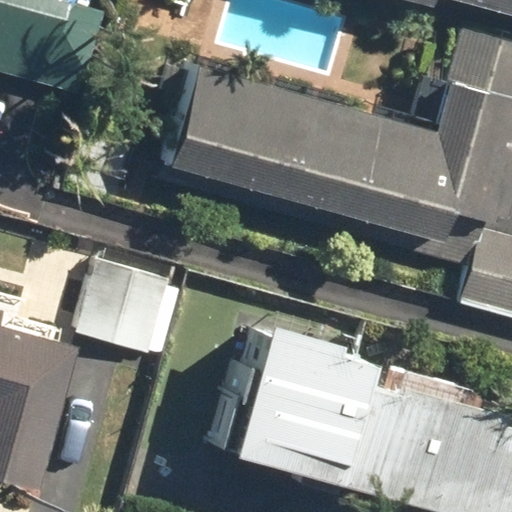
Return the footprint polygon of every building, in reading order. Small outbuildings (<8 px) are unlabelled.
[(0,0),(0,67),(79,92),(105,4),(91,0),(0,0)] [(511,307),(511,230),(497,226),(503,202),(511,204),(511,38),(463,25),(437,120),(195,54),(162,174),(474,258),(464,295),(511,307)] [(181,265),(94,244),(74,326),(85,328),(161,347),(181,265)] [(386,339),(275,308),(240,435),(511,509),(511,384),(409,356),(405,371),(379,364),(386,339)] [(69,332),(0,314),(0,467),(32,476),(69,332)] [(219,373),(160,359),(132,478),(191,492),(219,373)]
